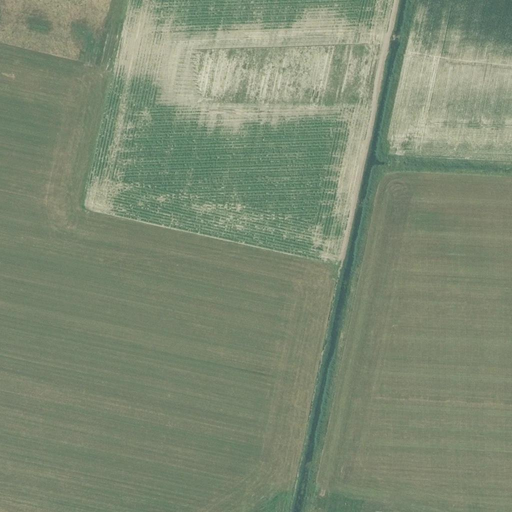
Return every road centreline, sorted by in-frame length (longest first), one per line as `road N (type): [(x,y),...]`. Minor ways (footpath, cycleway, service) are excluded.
road 1 (track): [(400,158),(399,169),(379,173),(308,511)]
road 2 (track): [(414,0),(382,156),(400,158)]
